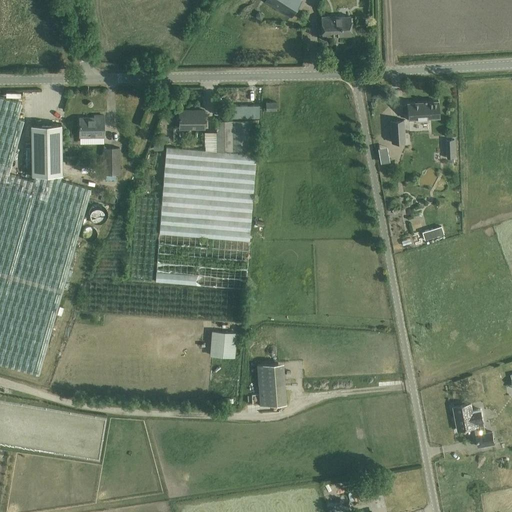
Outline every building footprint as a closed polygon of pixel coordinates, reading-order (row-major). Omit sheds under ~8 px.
[(300,0),(266,0),(265,1),(291,17),(301,0),(300,0)] [(332,17),(332,16),(321,16),(322,35),(341,35),(341,36),(351,35),(350,16),(332,17)] [(0,363),(39,374),(91,188),(60,180),(62,174),(61,124),(31,124),(32,175),(34,175),(33,180),(9,174),(24,120),(18,118),(22,103),(0,96),(0,363)] [(425,101),(407,103),(409,120),(439,118),(438,101),(427,101),(427,100),(425,100),(425,101)] [(179,110),(179,128),(205,128),(204,110),(179,110)] [(256,154),(249,153),(249,120),(248,120),(248,113),(240,113),(240,120),(217,120),(216,151),(167,147),(156,281),(245,289),(256,154)] [(79,118),(79,136),(104,136),(104,115),(94,116),(94,118),(79,118)] [(391,121),(392,142),(405,142),(404,120),(391,121)] [(103,148),(104,174),(120,173),(119,148),(103,148)] [(105,179),(105,187),(115,188),(115,180),(105,179)] [(212,329),(210,354),(235,356),(236,331),(212,329)] [(279,383),(278,363),(257,364),(260,405),(286,403),(285,382),(279,383)] [(471,403),(454,407),(455,415),(456,414),(457,417),(456,418),(459,430),(475,427),(476,430),(485,428),(481,409),(472,411),(471,403)] [(492,432),(486,433),(477,435),(479,447),(495,444),(492,432)] [(370,485),(361,488),(352,490),(355,500),(373,494),(370,485)]
